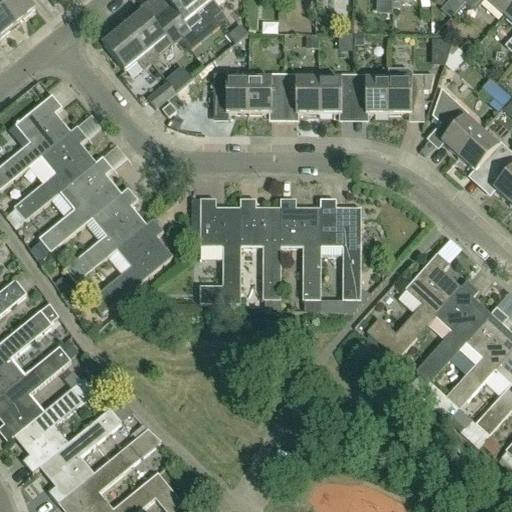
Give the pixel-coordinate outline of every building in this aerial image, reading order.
[(25,0),(0,0),(0,8),(16,28),(35,12),(25,0)] [(162,18),(182,42),(192,35),(190,32),(202,23),(207,29),(215,22),(196,0),(163,0),(171,10),(162,18)] [(196,0),(215,22),(223,16),(214,5),(220,0),(230,0),(232,2),(234,0),(196,0)] [(398,16),(396,0),(384,2),(387,18),(398,16)] [(504,21),(511,12),(511,0),(471,0),(466,6),(475,14),(485,4),(504,21)] [(0,40),(16,28),(0,8),(0,40)] [(153,25),(144,15),(124,32),(153,67),(161,61),(159,59),(171,49),(173,50),(182,42),(162,18),(153,25)] [(153,67),(124,32),(104,48),(127,76),(138,67),(144,74),(153,67)] [(367,79),(353,79),(353,111),(366,111),(366,118),(390,118),(390,73),(388,73),(388,83),(367,83),(367,79)] [(390,73),(390,118),(411,118),(411,105),(424,105),(424,95),(431,94),(434,78),(412,79),(412,77),(408,73),(390,73)] [(226,118),(249,118),(249,83),(227,83),(227,78),(214,78),(214,116),(226,116),(226,118)] [(284,104),(284,78),(271,78),(270,83),(249,83),(249,118),(271,118),(271,109),(284,109),(284,104)] [(297,78),(284,78),(284,104),(296,104),(296,118),(319,118),(319,83),(296,83),(297,78)] [(353,111),(353,79),(340,79),(340,83),(319,83),(319,118),(341,118),(341,111),(353,111)] [(176,97),(168,87),(148,103),(156,112),(176,97)] [(441,146),(444,148),(459,161),(482,135),(466,121),(469,118),(459,108),(441,93),(432,121),(441,128),(450,136),(441,146)] [(10,135),(24,152),(0,171),(0,193),(0,194),(39,162),(41,161),(71,137),(55,118),(62,112),(52,100),(10,135)] [(170,121),(177,116),(170,108),(164,114),(170,121)] [(87,143),(78,131),(71,137),(41,161),(39,162),(53,180),(15,211),(6,219),(17,231),(60,196),(67,191),(96,167),(80,149),(87,143)] [(498,150),(482,135),(459,161),(475,176),(484,167),(493,175),(511,155),(501,147),(498,150)] [(494,193),(495,194),(511,208),(511,206),(511,156),(511,155),(493,175),(502,184),(494,193)] [(113,175),(103,162),(96,167),(67,191),(60,196),(75,213),(40,242),(51,255),(121,199),(106,180),(113,175)] [(109,261),(146,230),(131,211),(138,205),(128,193),(121,199),(51,255),(59,249),(86,227),(101,245),(66,273),(77,287),(109,261)] [(201,290),(201,308),(241,308),(241,251),(241,215),(218,215),(218,204),(201,204),(201,251),(224,251),(224,290),(201,290)] [(242,215),(241,215),(241,251),(263,251),(263,304),(281,304),(281,251),(281,215),(258,215),(258,204),(242,204),(242,215)] [(282,215),(281,215),(281,251),(303,251),(303,304),(321,304),(322,260),(322,251),(321,215),(298,215),(298,205),(282,205),(282,215)] [(322,215),(321,215),(322,251),(322,260),(343,260),(343,304),(362,304),(362,213),(338,213),(338,205),(322,205),(322,215)] [(163,236),(153,224),(146,230),(109,261),(123,278),(91,304),(102,318),(172,261),(156,242),(163,236)] [(0,297),(16,284),(0,296),(0,268),(2,267),(1,265),(10,257),(1,246),(0,245),(0,297)] [(393,273),(395,257),(380,255),(378,271),(393,273)] [(380,322),(368,335),(398,362),(436,320),(461,292),(442,275),(449,268),(438,258),(406,293),(423,308),(396,338),(380,322)] [(0,348),(0,349),(0,348),(0,320),(27,298),(16,284),(0,297),(0,348)] [(452,334),(417,374),(421,377),(430,386),(459,354),(465,348),(466,346),(490,319),(490,318),(472,302),(479,295),(467,285),(461,292),(436,320),(452,334)] [(325,304),(324,317),(344,319),(345,306),(325,304)] [(0,400),(60,352),(60,351),(25,380),(11,363),(52,329),(50,327),(59,320),(51,308),(41,316),(41,315),(0,349),(0,348),(0,400)] [(475,369),(447,400),(452,405),(460,412),(484,386),(496,373),(511,355),(511,337),(508,335),(502,329),(508,322),(497,312),(490,319),(466,346),(465,348),(459,354),(475,369)] [(0,435),(8,446),(16,440),(86,382),(85,382),(44,416),(30,399),(71,365),(60,352),(0,400),(0,420),(6,427),(0,431),(0,435)] [(500,401),(477,427),(490,439),(511,414),(511,355),(496,373),(484,386),(500,401)] [(33,477),(41,471),(70,447),(56,430),(97,396),(110,385),(101,375),(99,371),(86,382),(16,440),(31,458),(23,464),(33,477)] [(110,414),(70,447),(41,471),(56,489),(48,495),(59,508),(61,506),(149,434),(95,478),(81,461),(122,428),(110,414)] [(117,511),(159,478),(159,477),(116,511),(113,511),(101,496),(141,463),(162,446),(149,434),(61,506),(65,511),(117,511)] [(159,478),(117,511),(144,511),(156,502),(164,511),(181,511),(185,509),(159,478)]
